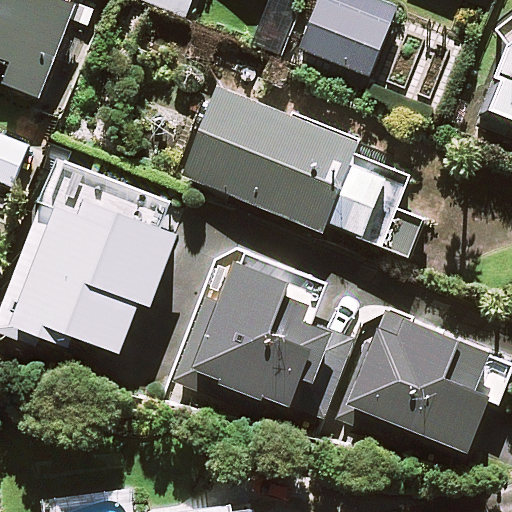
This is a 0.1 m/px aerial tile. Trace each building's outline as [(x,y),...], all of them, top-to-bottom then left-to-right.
[(79,4),(70,0),(0,0),(0,53),(17,60),(8,81),(41,95),(79,4)] [(154,0),(214,23),(223,0),(154,0)] [(400,7),(384,0),(323,0),(304,47),(371,75),(400,7)] [(298,16),(270,5),(255,43),(283,54),(298,16)] [(511,123),(511,23),(502,31),(511,43),(511,49),(483,114),(511,123)] [(362,140),(223,86),(188,175),(326,229),(329,221),(411,253),(437,187),(356,156),(362,140)] [(32,138),(0,125),(0,180),(12,185),(32,138)] [(184,228),(69,183),(54,220),(42,215),(2,315),(73,343),(78,331),(125,350),(146,297),(155,300),(184,228)] [(373,305),(244,252),(199,364),(327,416),(373,305)] [(511,359),(390,309),(353,400),(474,450),(511,359)] [(255,511),(254,503),(170,511),(255,511)]
